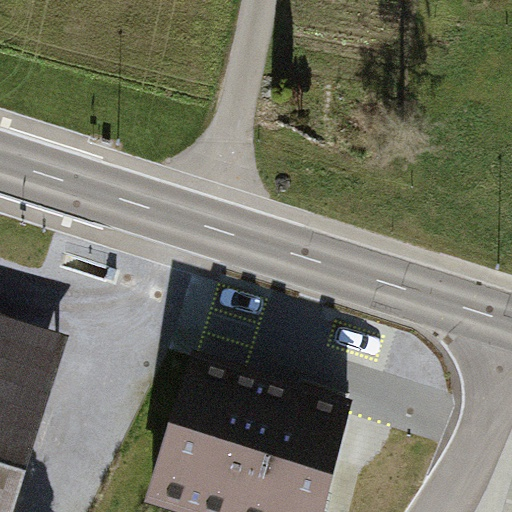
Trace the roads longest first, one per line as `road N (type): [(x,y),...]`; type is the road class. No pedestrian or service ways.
road 1 (tertiary): [(0,161),(511,324)]
road 2 (track): [(267,0),(218,231)]
road 3 (residential): [(511,356),(456,511)]
